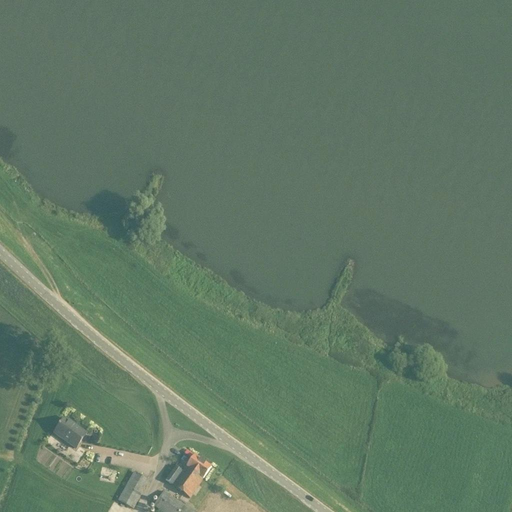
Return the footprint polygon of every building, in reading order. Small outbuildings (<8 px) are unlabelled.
[(78,446),(86,435),(64,420),(54,435),(76,450),(76,448),(78,446)] [(211,468),(194,456),(173,487),(189,499),(211,468)] [(175,468),(166,482),(172,486),(181,472),(175,468)] [(149,482),(134,473),(118,502),(133,510),(149,482)] [(153,507),(160,511),(192,511),(164,492),(153,507)]
